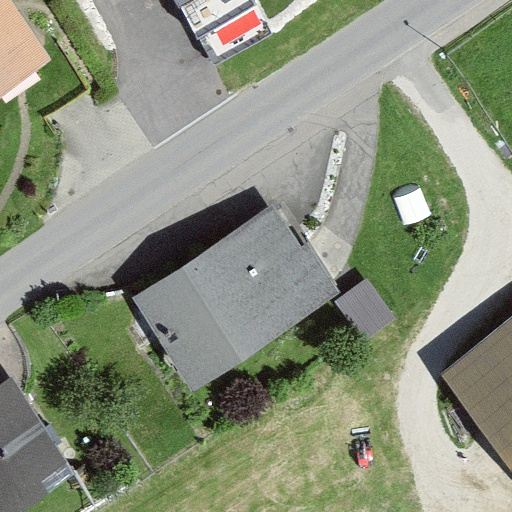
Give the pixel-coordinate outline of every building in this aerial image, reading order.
[(0,0),(0,108),(59,68),(11,0),(0,0)] [(189,0),(200,19),(234,0),(189,0)] [(147,299),(210,394),(353,299),(290,205),(147,299)] [(511,440),(511,345),(466,383),(511,440)] [(0,402),(0,501),(66,460),(21,389),(0,402)]
